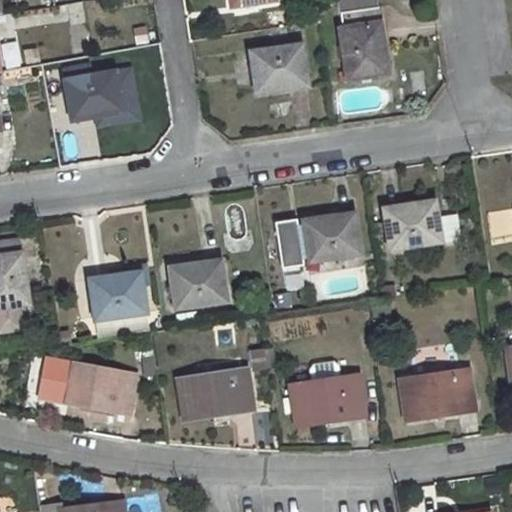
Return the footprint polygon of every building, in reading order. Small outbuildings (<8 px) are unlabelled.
[(373,0),(354,0),(357,12),(340,15),(342,29),(339,30),(348,82),(388,75),(380,24),(377,24),(373,0)] [(0,16),(0,37),(9,36),(5,15),(0,16)] [(301,46),(251,53),(257,94),(291,89),(290,85),(307,83),(301,46)] [(113,72),(63,82),(70,120),(88,116),(88,119),(121,113),(113,72)] [(434,201),(399,206),(401,209),(383,212),(389,251),(440,243),(434,201)] [(337,216),(303,221),(309,262),(359,255),(353,217),(337,219),(337,216)] [(0,243),(0,257),(22,254),(20,240),(0,243)] [(0,257),(0,331),(22,328),(18,306),(29,304),(22,254),(0,257)] [(203,263),(169,267),(175,309),(226,301),(221,263),(203,265),(203,263)] [(106,279),(89,282),(95,321),(146,313),(139,273),(106,277),(106,279)] [(272,370),(271,349),(250,351),(251,372),(272,370)] [(49,400),(65,403),(112,412),(113,408),(129,411),(135,375),(73,363),(70,381),(54,378),(49,400)] [(246,369),(176,380),(183,420),(235,412),(235,410),(252,408),(246,369)] [(469,369),(399,380),(406,420),(458,414),(457,411),(475,408),(469,369)] [(348,419),(348,416),(364,413),(357,375),(288,386),(295,426),(348,419)] [(123,511),(123,506),(107,508),(106,503),(61,509),(60,504),(39,507),(39,511),(123,511)]
